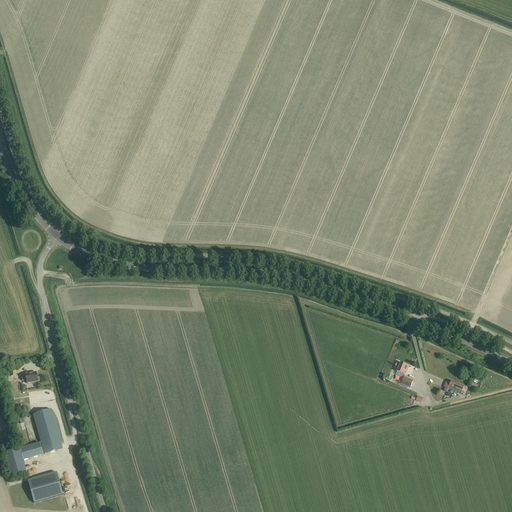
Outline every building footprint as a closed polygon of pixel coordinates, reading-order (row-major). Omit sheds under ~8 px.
[(405,372),(406,373),(408,367),(401,363),(400,364),(397,363),(396,366),(395,365),(395,366),(396,367),(395,369),(395,368),(398,369),(397,372),(404,375),(405,372)] [(38,381),(40,381),(39,378),(37,378),(36,373),(25,375),(25,376),(21,376),(22,381),(26,381),(26,384),(38,382),(38,381)] [(401,384),(410,388),(413,381),(404,377),(401,384)] [(450,384),(448,382),(446,382),(444,388),(445,388),(444,391),(447,392),(448,389),(458,394),(460,391),(464,393),(465,390),(463,389),(464,387),(451,381),(450,384)] [(44,455),(62,450),(51,410),(33,415),(44,455)] [(27,473),(23,461),(43,455),(40,444),(20,449),(4,453),(11,478),(27,473)] [(57,473),(28,481),(34,504),(63,495),(57,473)]
